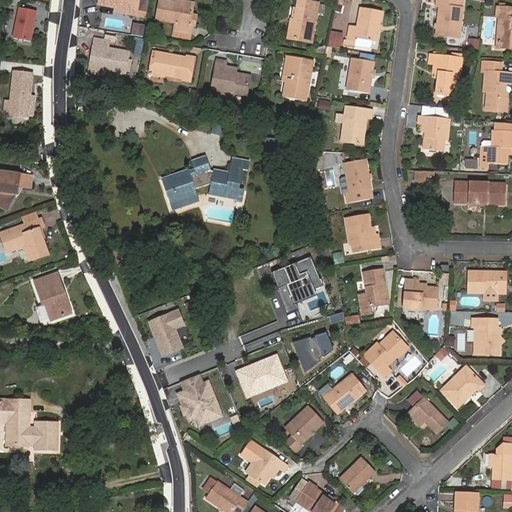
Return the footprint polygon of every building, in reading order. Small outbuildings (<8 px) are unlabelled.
[(140,0),(99,0),(98,5),(130,10),(129,15),(137,16),(140,0)] [(193,5),(176,2),(163,0),(160,0),(157,19),(175,23),(173,36),(190,39),(192,26),(190,25),(193,5)] [(312,43),(319,3),(300,0),(299,0),(298,8),(296,8),(294,20),(291,19),(287,38),(312,43)] [(436,0),(436,6),(440,6),(436,35),(456,38),(457,28),(461,28),(463,8),(460,8),(461,1),(457,1),(457,0),(455,0),(436,0)] [(499,17),(497,41),(500,45),(508,45),(508,49),(511,49),(511,8),(506,8),(506,3),(499,3),(499,8),(497,8),(496,17),(499,17)] [(30,42),(37,11),(20,8),(13,38),(30,42)] [(347,40),(345,40),(344,44),(369,49),(371,48),(372,41),(377,42),(382,11),(360,8),(357,27),(350,25),(347,40)] [(130,35),(141,36),(143,24),(131,23),(130,35)] [(326,45),(339,48),(342,33),(330,30),(326,45)] [(129,52),(108,48),(109,41),(114,42),(115,38),(106,36),(105,41),(95,39),(89,71),(108,74),(109,71),(126,73),(129,52)] [(133,42),(136,43),(133,56),(141,58),(144,39),(134,37),(133,42)] [(478,49),(479,39),(467,38),(466,48),(478,49)] [(429,63),(434,64),(433,72),(439,73),(436,94),(454,96),(457,75),(460,76),(462,59),(461,59),(462,49),(452,47),(451,58),(430,55),(429,63)] [(191,80),(195,59),(153,52),(150,72),(191,80)] [(285,82),(283,97),(306,102),(314,61),(292,57),(288,79),(292,80),(292,84),(285,82)] [(369,94),(374,62),(352,58),(346,90),(369,94)] [(231,73),(231,68),(225,66),(226,62),(217,60),(212,92),(227,94),(226,97),(233,98),(234,93),(246,96),(250,76),(231,73)] [(487,62),(486,69),(499,70),(499,63),(487,62)] [(511,84),(511,73),(485,71),(484,92),(487,92),(486,102),(493,110),(506,111),(508,94),(505,91),(506,84),(511,84)] [(32,74),(14,72),(10,115),(27,117),(28,115),(32,115),(33,103),(29,103),(30,97),(32,74)] [(332,101),(320,99),(318,109),(330,111),(332,101)] [(422,106),(421,113),(445,115),(446,108),(422,106)] [(346,107),(341,142),(363,145),(367,118),(372,119),(373,111),(346,107)] [(424,149),(443,151),(444,140),(448,140),(450,120),(419,117),(418,123),(423,124),(422,131),(426,132),(424,149)] [(309,130),(311,122),(299,119),(297,127),(309,130)] [(511,124),(496,123),(495,131),(511,131),(511,124)] [(508,148),(511,148),(511,131),(495,131),(492,131),(492,148),(481,147),(480,168),(488,169),(488,164),(507,165),(508,148)] [(265,154),(274,155),(276,139),(267,138),(265,154)] [(274,155),(283,156),(285,140),(276,139),(274,155)] [(229,173),(214,170),(213,172),(211,171),(206,157),(192,162),(195,172),(190,174),(189,170),(162,180),(170,205),(197,195),(195,190),(211,183),(209,194),(237,200),(243,169),(231,166),(229,173)] [(232,158),(231,166),(243,169),(248,170),(249,161),(232,158)] [(348,203),(371,199),(369,189),(371,189),(366,159),(344,164),(349,192),(346,193),(348,203)] [(477,160),(466,160),(465,168),(476,168),(477,160)] [(15,195),(17,195),(18,186),(31,188),(32,176),(0,171),(0,207),(6,210),(8,210),(15,195)] [(433,185),(433,171),(412,171),(412,185),(433,185)] [(454,203),(505,205),(506,184),(455,182),(454,203)] [(373,236),(371,229),(369,215),(346,219),(350,245),(352,245),(353,253),(381,248),(378,235),(373,236)] [(42,219),(1,233),(7,252),(28,246),(33,261),(48,255),(39,229),(45,227),(42,219)] [(310,259),(273,273),(287,309),(318,297),(315,290),(321,288),(310,259)] [(383,270),(364,274),(367,295),(359,296),(362,315),(371,314),(370,307),(389,303),(383,270)] [(468,293),(507,294),(507,273),(468,272),(468,293)] [(447,286),(448,274),(439,273),(438,285),(447,286)] [(64,299),(55,275),(35,282),(43,306),(45,305),(51,320),(71,313),(66,299),(64,299)] [(404,308),(437,311),(438,288),(418,287),(418,280),(406,280),(404,308)] [(449,311),(455,310),(454,300),(447,301),(449,311)] [(504,313),(504,304),(495,303),(495,313),(504,313)] [(179,309),(147,322),(161,359),(185,350),(177,330),(186,327),(179,309)] [(358,316),(345,318),(347,326),(360,324),(358,316)] [(500,346),(496,342),(501,337),(501,328),(498,328),(498,320),(472,319),(472,327),(475,327),(474,355),(500,355),(500,346)] [(393,332),(380,345),(378,343),(364,356),(385,377),(391,371),(387,367),(396,358),(399,358),(403,354),(401,351),(401,346),(404,343),(393,332)] [(444,347),(436,356),(441,361),(449,352),(444,347)] [(279,355),(235,372),(244,396),(288,379),(279,355)] [(442,391),(458,408),(477,389),(479,391),(485,386),(466,367),(442,391)] [(367,391),(353,374),(329,392),(323,397),(337,415),(367,391)] [(180,383),(183,392),(177,394),(191,430),(223,417),(209,382),(203,384),(200,375),(180,383)] [(393,394),(406,384),(400,376),(387,386),(393,394)] [(424,398),(408,414),(420,426),(427,420),(430,423),(428,425),(437,434),(448,423),(424,398)] [(7,446),(28,447),(28,443),(36,443),(35,450),(56,451),(58,424),(37,423),(36,429),(28,429),(29,402),(0,401),(0,422),(8,423),(7,446)] [(301,445),(325,423),(309,406),(295,418),(297,421),(287,431),(292,436),(286,442),(296,452),(302,446),(301,445)] [(264,485),(272,474),(275,476),(280,469),(284,472),(288,466),(251,440),(241,455),(253,463),(246,473),(264,485)] [(495,455),(490,455),(490,468),(493,468),(493,480),(511,481),(511,480),(511,445),(503,445),(496,449),(495,455)] [(375,472),(362,458),(340,479),(353,493),(375,472)] [(209,494),(217,482),(211,478),(203,489),(209,494)] [(308,483),(302,479),(289,497),(296,501),(308,483)] [(206,499),(225,511),(241,511),(248,503),(238,496),(229,489),(217,482),(209,494),(206,499)] [(233,483),(229,489),(238,496),(242,490),(233,483)] [(308,483),(296,501),(311,511),(342,511),(345,508),(308,483)] [(477,511),(478,495),(456,494),(455,511),(477,511)]
